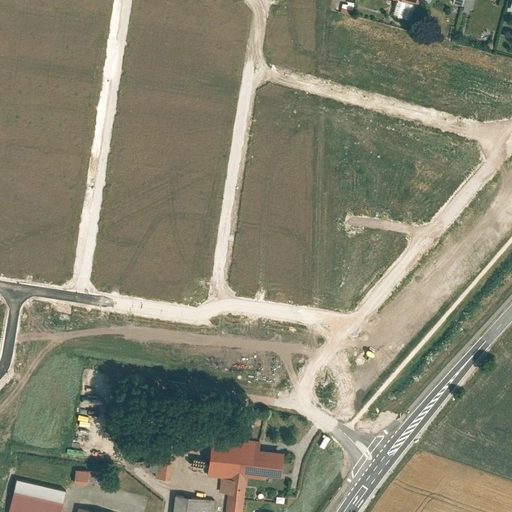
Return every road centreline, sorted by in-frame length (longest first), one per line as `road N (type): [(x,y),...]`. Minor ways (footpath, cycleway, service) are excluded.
road 1 (residential): [(122,0),(78,296)]
road 2 (residential): [(511,136),(251,67)]
road 3 (residential): [(352,319),(511,139)]
road 4 (residential): [(251,67),(216,303)]
road 5 (residential): [(384,456),(303,399),(305,372),(352,319)]
road 6 (secondary): [(384,456),(511,314)]
road 7 (residential): [(78,296),(197,312),(216,303)]
road 8 (residential): [(216,303),(352,319)]
